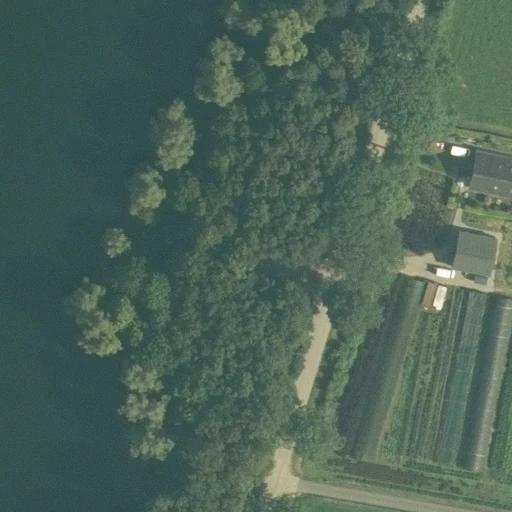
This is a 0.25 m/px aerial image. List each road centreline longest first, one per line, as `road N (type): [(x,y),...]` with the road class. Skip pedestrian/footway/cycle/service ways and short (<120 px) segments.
road 1 (tertiary): [(269,511),(424,0)]
road 2 (unknown): [(282,471),(475,511)]
